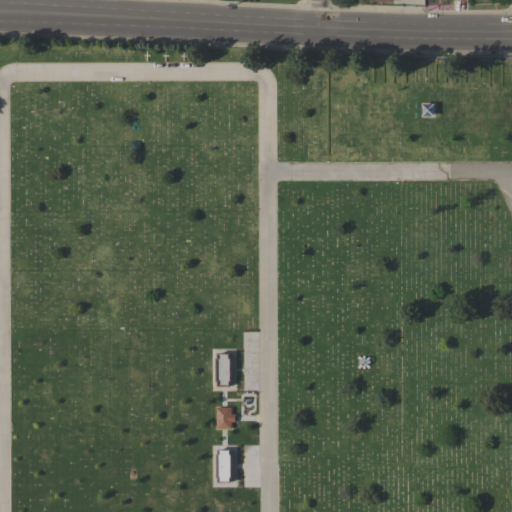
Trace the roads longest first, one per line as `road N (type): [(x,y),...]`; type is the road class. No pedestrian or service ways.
road 1 (tertiary): [(318,26),(0,8)]
road 2 (tertiary): [(511,31),(318,26)]
